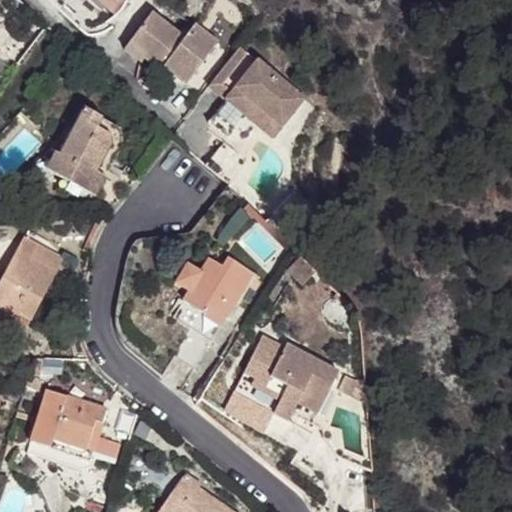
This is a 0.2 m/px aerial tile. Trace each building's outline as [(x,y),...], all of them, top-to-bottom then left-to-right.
[(50,0),(64,12),(74,0),(91,0),(112,19),(126,0),(50,0)] [(163,68),(174,76),(185,85),(218,43),(195,26),(184,38),(152,13),(129,44),(146,56),(144,60),(160,71),(161,71),(163,68)] [(146,56),(129,44),(123,52),(140,64),(144,60),(146,56)] [(239,48),(207,87),(226,100),(245,116),(254,104),(281,125),(303,99),(239,48)] [(171,79),(174,76),(163,68),(161,71),(171,79)] [(245,116),(226,100),(208,123),(227,139),(245,116)] [(272,138),(281,125),(254,104),(245,116),(272,138)] [(96,173),(121,128),(84,110),(59,156),(55,154),(46,170),(96,197),(105,177),(96,173)] [(122,139),(121,128),(96,173),(105,177),(122,147),(122,139)] [(238,173),(214,155),(204,166),(228,184),(238,173)] [(10,310),(31,320),(62,260),(23,238),(0,283),(0,313),(6,316),(10,310)] [(302,286),(315,273),(301,258),(287,272),(302,286)] [(211,337),(250,274),(226,259),(219,269),(206,261),(198,274),(186,267),(176,283),(188,292),(176,312),(211,337)] [(0,324),(7,328),(12,320),(27,327),(31,320),(10,310),(6,316),(0,313),(0,324)] [(243,374),(254,379),(250,386),(280,401),(272,415),(287,423),(296,405),(317,415),(338,373),(285,346),(284,349),(261,338),(243,374)] [(243,374),(223,412),(263,432),(272,415),(280,401),(250,386),(254,379),(243,374)] [(366,405),(364,380),(353,381),(344,377),(338,390),(366,405)] [(46,392),(30,443),(49,449),(52,439),(85,449),(94,421),(102,423),(105,410),(46,392)] [(33,417),(17,411),(15,418),(31,423),(33,417)] [(49,449),(30,443),(26,454),(88,474),(91,462),(49,449)] [(233,511),(197,488),(199,484),(185,474),(159,511),(233,511)]
